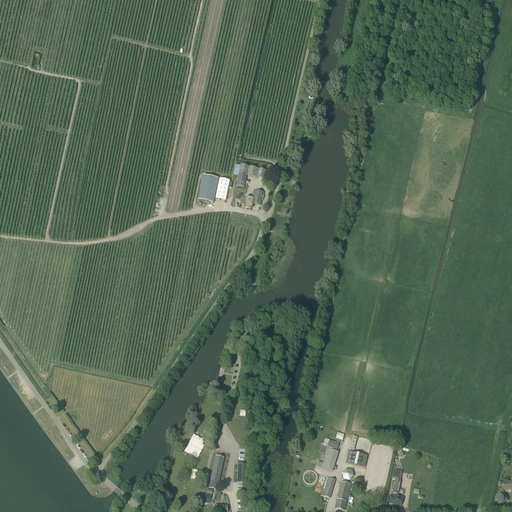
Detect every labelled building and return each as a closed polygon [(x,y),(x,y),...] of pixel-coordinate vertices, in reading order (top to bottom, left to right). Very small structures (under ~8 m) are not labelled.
[(244,188),(246,176),(269,180),(271,172),(240,166),(236,186),(244,188)] [(218,179),(203,176),(198,202),(213,205),(218,179)] [(225,201),(229,181),(219,179),(215,199),(225,201)] [(253,191),(252,198),(253,199),(252,204),(260,206),(261,201),(262,201),(264,193),(253,191)] [(253,199),(252,198),(245,197),(245,198),(241,197),(240,205),(246,206),(246,205),(252,206),(252,204),(253,199)] [(282,213),(279,212),(279,214),(281,215),(281,217),(283,217),(284,218),(286,218),(291,217),(292,213),(288,209),(287,208),(285,209),(283,208),(282,213)] [(258,342),(252,337),(249,341),(254,346),(258,342)] [(288,340),(277,338),(276,344),(287,346),(288,340)] [(256,344),(252,350),(260,355),(264,349),(256,344)] [(246,357),(245,354),(244,356),(236,398),(240,392),(247,393),(253,364),(246,363),(246,357)] [(252,405),(251,405),(248,426),(250,419),(256,421),(258,413),(251,412),(252,405)] [(185,452),(198,458),(206,440),(193,434),(185,452)] [(354,451),(358,437),(353,435),(349,449),(354,451)] [(338,444),(329,441),(327,448),(330,449),(330,450),(336,452),(338,444)] [(338,453),(336,452),(330,450),(326,449),(320,469),(332,472),(338,453)] [(366,457),(348,452),(345,464),(363,469),(366,457)] [(223,458),(215,457),(209,489),(217,490),(223,458)] [(247,465),(238,464),(237,479),(247,480),(247,465)] [(350,472),(345,470),(342,475),(343,480),(348,481),(352,477),(350,472)] [(329,499),(334,481),(326,478),(320,496),(329,499)] [(400,481),(395,480),(394,485),(395,485),(393,493),(392,496),(391,496),(389,504),(401,507),(403,498),(397,497),(397,494),(400,481)] [(504,490),(511,489),(511,482),(508,482),(508,481),(504,481),(504,483),(502,483),(503,486),(504,486),(504,490)] [(344,511),(350,485),(340,483),(334,509),(344,511)]
